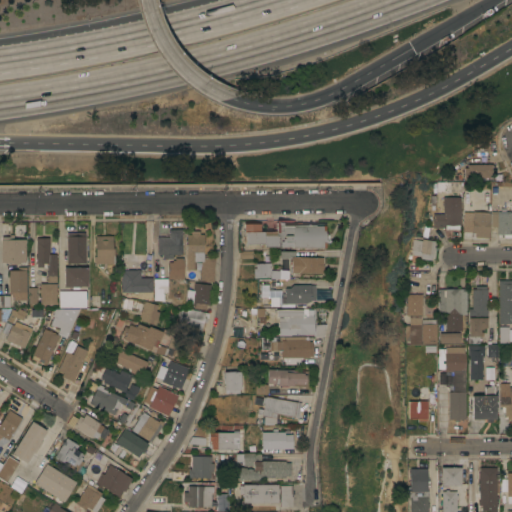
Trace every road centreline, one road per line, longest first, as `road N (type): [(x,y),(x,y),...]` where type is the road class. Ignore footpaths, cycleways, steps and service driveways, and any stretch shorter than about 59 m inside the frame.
road 1 (motorway): [(0,143),(232,145),(301,136),(441,86)]
road 2 (motorway): [(0,101),(196,66),(394,0)]
road 3 (residential): [(355,202),(0,201)]
road 4 (residential): [(228,203),(225,315),(210,367),(186,425),(130,511)]
road 5 (residential): [(355,202),(307,440),(305,503)]
road 6 (motorway): [(230,99),(273,106),(318,99),(410,49)]
road 7 (motorway): [(182,36),(0,68)]
road 8 (motorway): [(145,0),(169,55),(230,99)]
